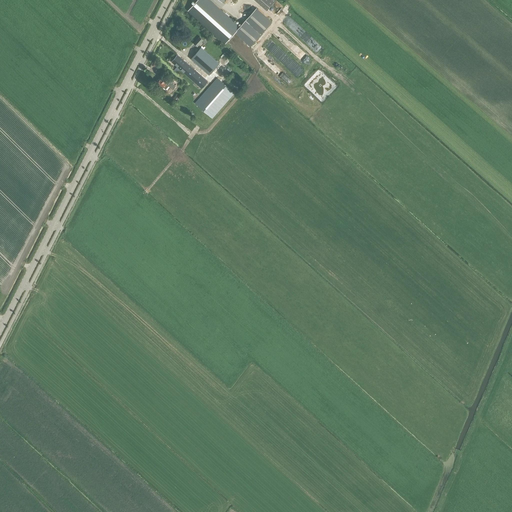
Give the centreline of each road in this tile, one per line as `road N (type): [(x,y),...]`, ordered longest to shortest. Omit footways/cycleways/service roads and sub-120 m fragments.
road 1 (tertiary): [(0,329),(167,0)]
road 2 (track): [(276,21),(511,237)]
road 3 (track): [(125,82),(191,134),(208,130),(240,94),(256,69),(248,54)]
